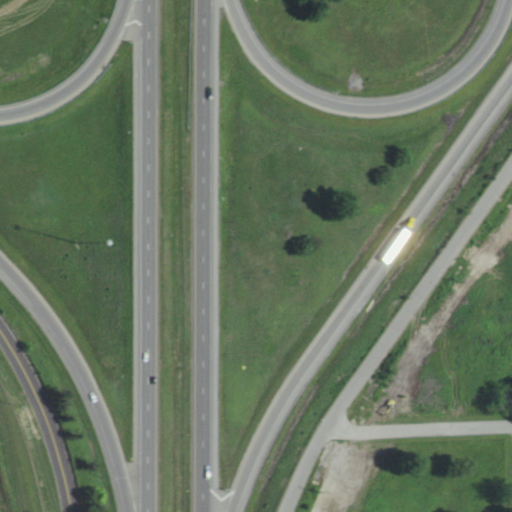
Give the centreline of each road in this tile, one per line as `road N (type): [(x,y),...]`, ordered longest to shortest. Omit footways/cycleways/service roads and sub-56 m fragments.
road 1 (motorway): [(232,511),(289,391),(511,76)]
road 2 (motorway): [(149,0),(147,511)]
road 3 (motorway): [(203,511),(204,0)]
road 4 (residential): [(288,511),(330,421),(511,166)]
road 5 (motorway): [(508,0),(494,39),(457,79),(429,97),(368,109),(335,106),(279,79),(246,40),(229,0)]
road 6 (motorway): [(0,263),(71,351),(112,441),(129,511)]
road 7 (residential): [(73,511),(52,425),(0,332)]
road 8 (motorway): [(127,0),(89,72),(44,104),(0,116)]
